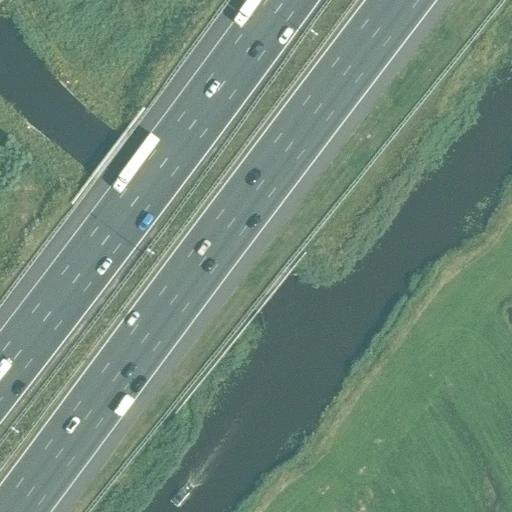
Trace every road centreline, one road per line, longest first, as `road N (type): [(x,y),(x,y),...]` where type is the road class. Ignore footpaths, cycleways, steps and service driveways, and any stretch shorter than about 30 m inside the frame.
road 1 (motorway): [(18,511),(401,0)]
road 2 (motorway): [(285,0),(0,379)]
